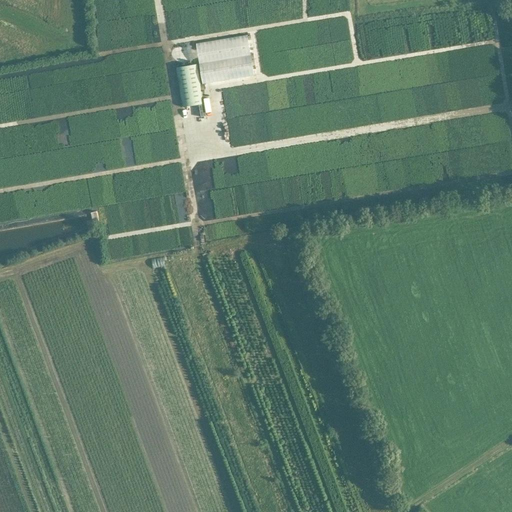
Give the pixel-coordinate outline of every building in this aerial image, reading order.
[(477,47),(511,45),(511,30),(476,32),(477,47)] [(219,48),(203,47),(202,67),(218,68),(219,64),(233,65),(233,61),(218,60),(219,48)] [(245,60),(249,78),(257,76),(253,57),(245,60)] [(197,64),(176,67),(183,106),(203,103),(197,64)] [(221,146),(220,122),(203,123),(204,146),(221,146)] [(94,224),(100,223),(97,212),(92,213),(94,224)]
